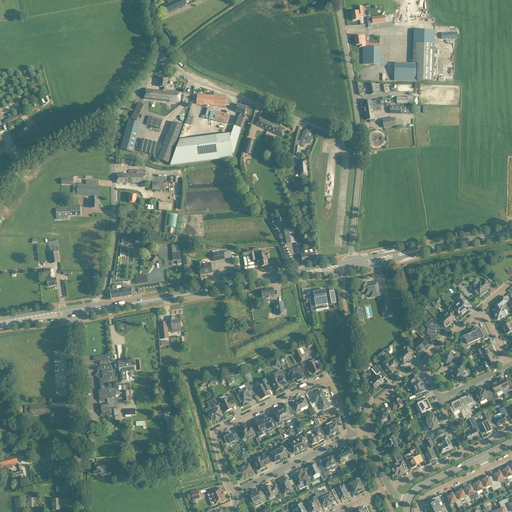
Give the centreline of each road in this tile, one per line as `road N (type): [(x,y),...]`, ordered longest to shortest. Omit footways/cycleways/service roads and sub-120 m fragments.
road 1 (secondary): [(73,316),(355,269)]
road 2 (secondary): [(353,261),(93,304)]
road 3 (residential): [(350,435),(324,379),(219,429),(223,471),(236,491)]
road 4 (unclassified): [(359,143),(195,80),(164,54)]
road 5 (unclassified): [(82,511),(73,316)]
road 6 (unclassified): [(96,300),(113,235),(119,109)]
road 7 (secondary): [(511,230),(353,261)]
road 8 (secondary): [(355,269),(511,234)]
road 9 (unclassified): [(0,191),(28,157),(119,109)]
road 10 (unclassified): [(359,143),(337,0)]
road 11 (residential): [(350,435),(236,491)]
